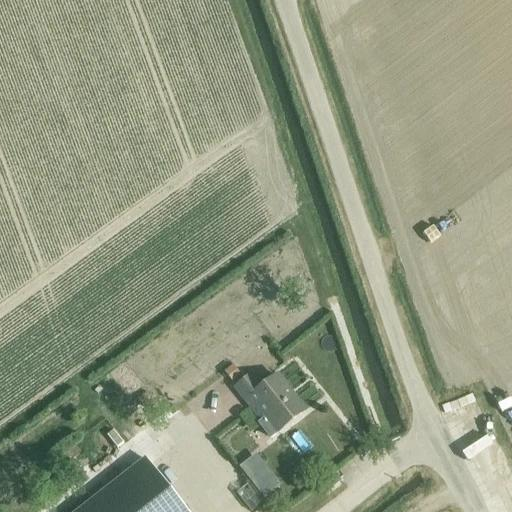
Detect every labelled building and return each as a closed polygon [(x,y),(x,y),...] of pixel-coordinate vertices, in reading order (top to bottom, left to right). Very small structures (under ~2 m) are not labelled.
[(232,366),(224,373),(232,383),(240,376),(232,366)] [(253,376),(235,390),(236,392),(245,403),(250,399),(265,418),(257,424),(269,440),(277,433),(304,412),(278,377),(263,389),(253,376)] [(146,393),(137,400),(143,409),(152,401),(146,393)] [(338,456),(348,470),(373,452),(362,438),(338,456)] [(78,511),(183,511),(144,461),(78,511)] [(268,470),(252,483),(264,498),(280,486),(268,470)] [(334,473),(325,480),(330,486),(339,480),(334,473)] [(301,478),(294,484),(299,490),(306,485),(301,478)]
